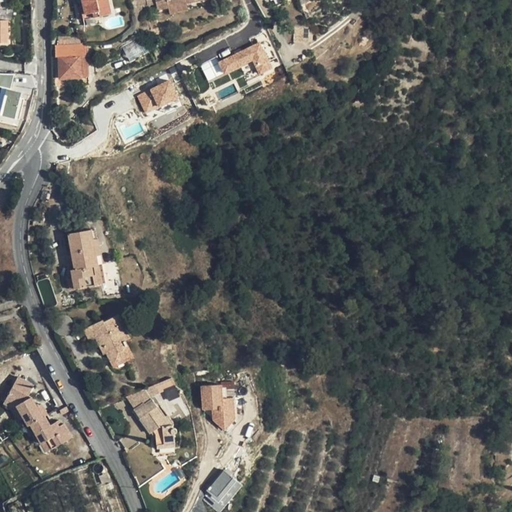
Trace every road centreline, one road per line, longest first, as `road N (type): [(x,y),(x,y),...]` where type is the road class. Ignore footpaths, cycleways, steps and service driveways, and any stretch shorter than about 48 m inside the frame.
road 1 (residential): [(29,140),(41,159),(20,248),(33,301),(137,511)]
road 2 (unclassified): [(29,140),(43,103),(40,0)]
